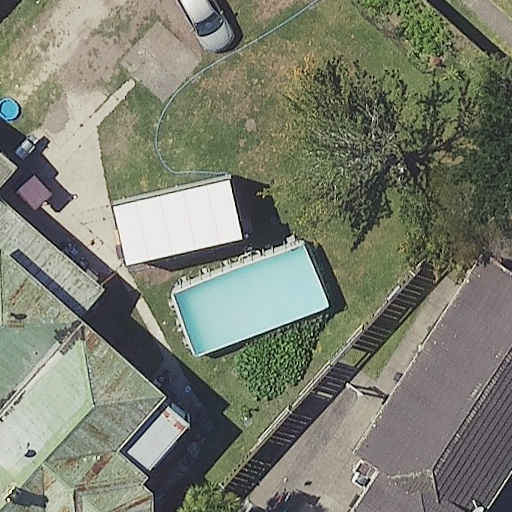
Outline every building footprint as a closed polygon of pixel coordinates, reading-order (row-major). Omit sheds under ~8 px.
[(463,20),(438,0),(210,0),(369,132),(463,20)] [(0,278),(24,252),(100,320),(125,291),(14,195),(32,174),(0,146),(0,278)] [(100,320),(24,252),(0,278),(0,511),(135,511),(169,475),(148,457),(195,404),(100,320)] [(499,511),(511,492),(511,265),(496,256),(368,458),(388,470),(361,511),(499,511)] [(346,302),(304,261),(271,295),(292,315),(277,331),(312,365),(345,331),(331,318),(346,302)]
